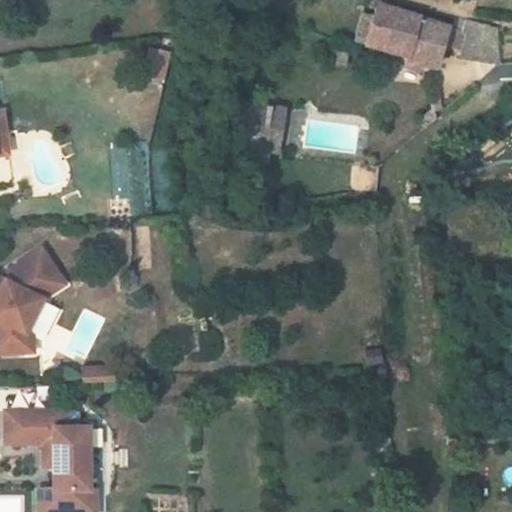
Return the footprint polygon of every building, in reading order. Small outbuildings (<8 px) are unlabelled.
[(363,6),(353,46),(419,64),(428,67),(433,45),(454,51),(453,58),(485,73),(491,43),(363,6)] [(334,75),(337,63),(335,64),(325,61),(322,70),(334,75)] [(430,88),(421,89),(422,114),(432,111),(430,88)] [(245,102),(244,148),(283,148),(283,103),(245,102)] [(0,133),(0,156),(8,155),(6,133),(0,133)] [(111,150),(114,194),(128,193),(125,149),(111,150)] [(0,352),(25,351),(24,331),(41,296),(64,283),(43,248),(15,265),(7,279),(0,275),(0,352)] [(182,334),(206,328),(201,310),(177,316),(182,334)] [(80,365),(81,381),(112,380),(111,363),(80,365)] [(52,490),(51,511),(94,511),(94,490),(87,490),(88,427),(63,427),(63,410),(5,409),(4,442),(42,443),(42,450),(52,450),(52,466),(52,489),(52,490)] [(52,450),(42,450),(42,466),(52,466),(52,450)] [(37,489),(36,511),(51,511),(52,490),(52,489),(37,489)]
